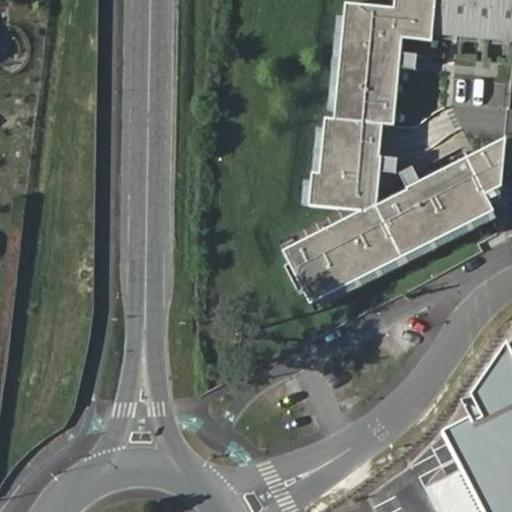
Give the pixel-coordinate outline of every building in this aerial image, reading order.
[(396,119),(399,86),(389,85),(395,32),(405,33),(435,36),(436,27),(511,35),(511,0),(397,0),(398,3),(374,0),(350,0),(349,11),(339,104),(338,113),(329,112),(327,121),(322,166),(315,165),(314,174),(311,199),(368,205),(374,151),(382,152),(386,118),(396,119)] [(339,104),(349,11),(342,10),(331,103),(339,104)] [(419,65),(421,50),(404,48),(405,33),(395,32),(389,85),(399,86),(402,63),(419,65)] [(322,166),(327,121),(320,120),(315,165),(322,166)] [(319,293),(497,206),(488,190),(504,182),(509,133),(470,153),(473,159),(410,190),(407,184),(377,198),(382,207),(320,237),(315,228),(285,243),(312,297),(319,293)] [(374,151),(368,205),(364,205),(315,228),(320,237),(382,207),(377,198),(380,167),(396,169),(398,154),(382,152),(374,151)] [(410,190),(473,159),(470,153),(423,176),(415,161),(402,168),(409,182),(407,184),(410,190)] [(311,199),(314,174),(307,173),(304,198),(311,199)] [(319,293),(323,300),(500,213),(497,206),(319,293)] [(511,511),(511,352),(508,346),(476,395),(488,420),(451,438),(489,511),(511,511)]
